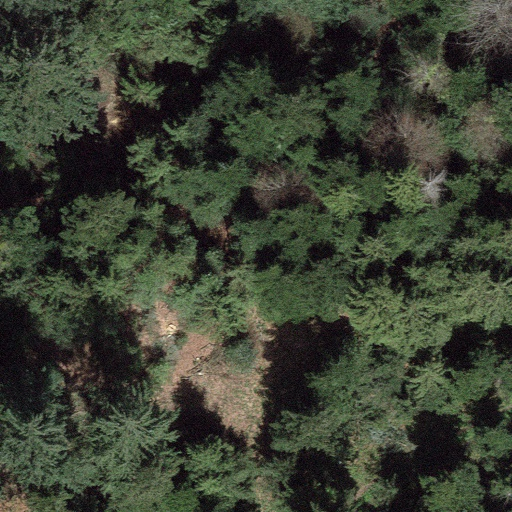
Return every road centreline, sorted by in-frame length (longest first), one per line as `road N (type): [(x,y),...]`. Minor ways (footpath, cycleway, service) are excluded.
road 1 (track): [(343,511),(430,445),(511,411)]
road 2 (track): [(38,0),(0,117)]
